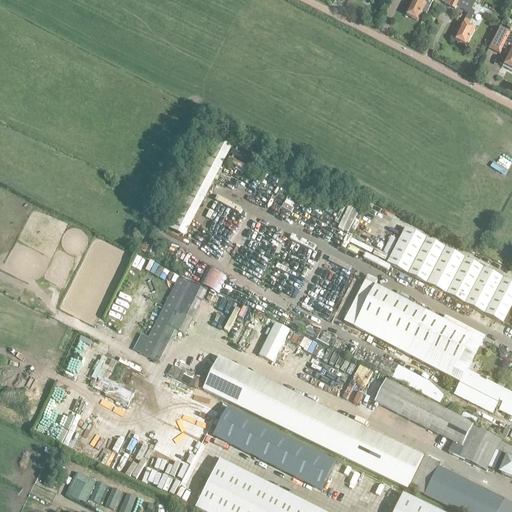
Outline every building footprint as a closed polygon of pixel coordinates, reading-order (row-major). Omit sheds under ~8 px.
[(427,14),(433,1),(431,0),(414,0),(407,15),(412,18),(411,19),(416,22),(417,20),(418,21),(423,12),(427,14)] [(439,0),(439,1),(446,4),(456,9),(457,7),(469,14),(466,20),(456,40),(461,43),(460,44),(465,46),(465,45),(467,46),(475,30),(469,27),(471,23),(471,22),(476,13),(473,11),(476,4),(467,0),(439,0)] [(499,29),(489,49),(500,54),(503,49),(510,52),(503,65),(509,68),(508,70),(511,71),(511,33),(509,34),(505,31),(499,29)] [(183,235),(234,140),(216,130),(164,226),(183,235)] [(494,163),(491,169),(505,178),(509,172),(494,163)] [(511,284),(405,228),(386,264),(511,329),(511,284)] [(217,295),(226,278),(206,268),(197,285),(217,295)] [(442,322),(376,289),(379,283),(367,277),(344,324),(451,378),(451,376),(462,382),(455,395),(493,414),(505,390),(467,371),(484,337),(445,317),(442,322)] [(186,283),(176,278),(147,337),(141,334),(134,348),(140,351),(139,353),(160,364),(176,332),(183,335),(205,291),(187,282),(186,283)] [(273,365),(289,332),(274,324),(257,357),(273,365)] [(357,346),(351,358),(441,403),(444,396),(435,387),(428,381),(424,379),(357,346)] [(511,511),(511,504),(440,469),(442,466),(426,458),(218,356),(201,390),(407,490),(409,487),(458,511),(511,511)] [(385,380),(374,402),(453,442),(448,454),(459,459),(487,472),(489,468),(494,470),(502,454),(511,457),(511,447),(506,445),(506,444),(474,428),(465,448),(463,447),(474,424),(461,418),(455,414),(385,380)] [(511,393),(509,392),(499,411),(511,417),(511,393)] [(335,463),(228,409),(214,438),(321,492),(335,463)] [(506,460),(502,471),(503,474),(511,477),(511,460),(509,459),(506,460)] [(201,511),(320,511),(221,461),(196,510),(201,511)] [(437,511),(404,496),(396,511),(437,511)]
